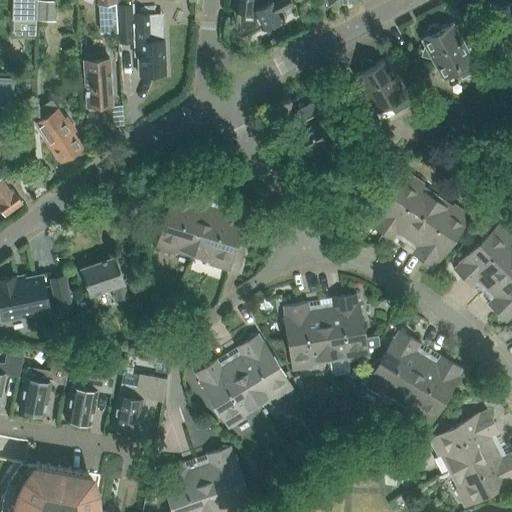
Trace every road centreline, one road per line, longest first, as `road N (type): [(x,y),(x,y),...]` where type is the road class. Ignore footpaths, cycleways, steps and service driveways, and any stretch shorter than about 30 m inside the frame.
road 1 (residential): [(218,100),(0,253)]
road 2 (residential): [(301,251),(396,279),(445,309),(511,376)]
road 3 (residential): [(175,418),(186,347),(301,251)]
road 4 (residential): [(411,0),(218,100)]
road 5 (residential): [(301,251),(218,100)]
